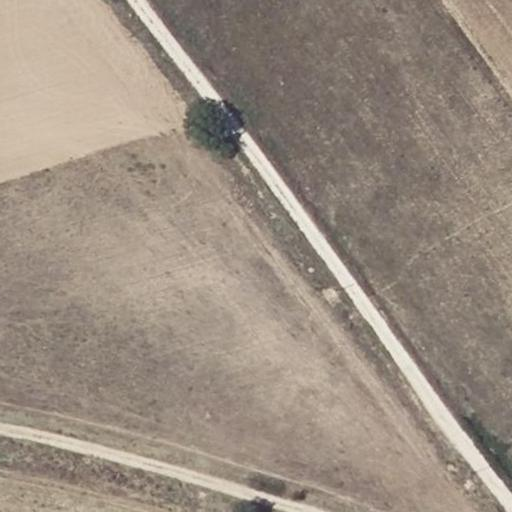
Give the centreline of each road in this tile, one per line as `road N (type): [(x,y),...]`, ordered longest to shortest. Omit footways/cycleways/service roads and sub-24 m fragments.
road 1 (track): [(511,505),(130,0)]
road 2 (track): [(0,434),(290,511)]
road 3 (track): [(0,469),(164,511)]
